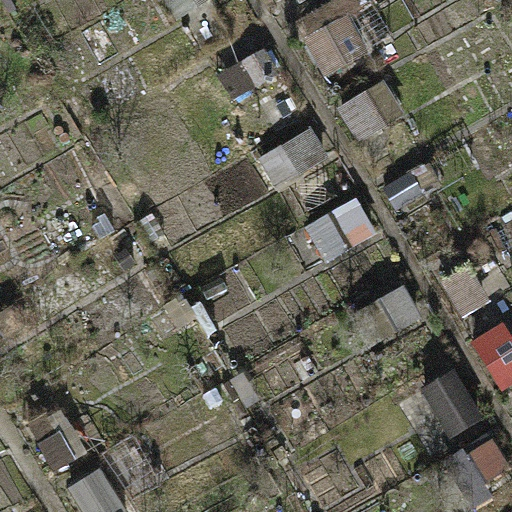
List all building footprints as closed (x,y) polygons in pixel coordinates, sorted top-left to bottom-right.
[(169,0),(181,20),(214,0),(169,0)] [(268,46),(219,75),(237,105),(286,76),(268,46)] [(365,143),(408,118),(387,83),(345,108),(365,143)] [(309,132),(260,161),(278,191),(327,162),(309,132)] [(354,203),(305,232),(322,262),(371,233),(354,203)]
